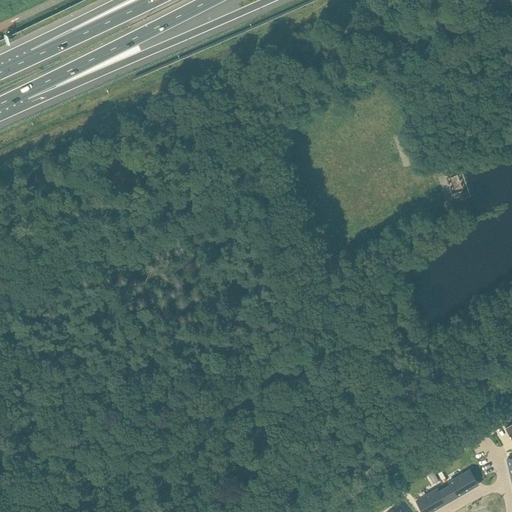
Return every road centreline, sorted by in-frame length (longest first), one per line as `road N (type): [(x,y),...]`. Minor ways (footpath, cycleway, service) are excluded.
road 1 (track): [(412,442),(307,298),(219,63)]
road 2 (motorway): [(26,92),(268,0)]
road 3 (motorway): [(26,92),(211,0)]
road 4 (track): [(453,218),(307,298)]
road 5 (unclassified): [(333,503),(464,409)]
road 6 (motorway): [(153,0),(32,57)]
